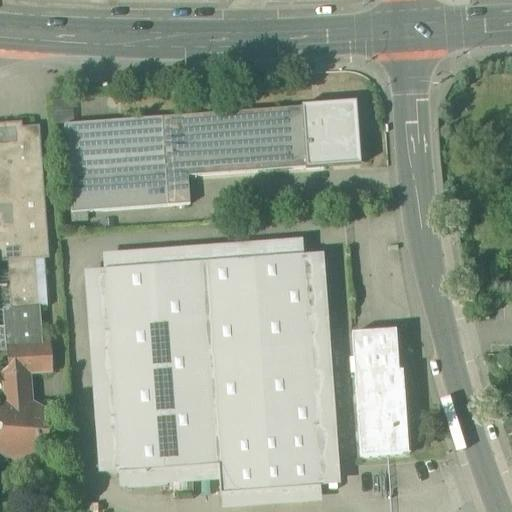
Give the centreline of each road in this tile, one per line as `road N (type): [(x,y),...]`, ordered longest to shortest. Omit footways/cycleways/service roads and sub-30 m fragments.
road 1 (tertiary): [(500,511),(432,286),(408,30)]
road 2 (secondary): [(107,37),(408,30)]
